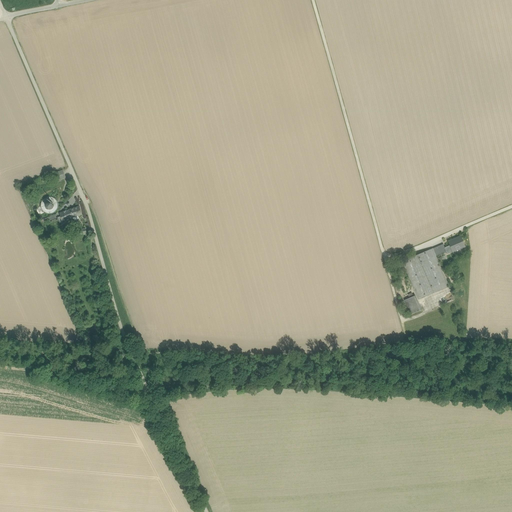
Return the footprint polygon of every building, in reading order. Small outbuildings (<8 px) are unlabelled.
[(65,177),(63,171),(54,174),(57,182),(61,181),(60,179),(65,177)] [(51,197),(49,197),(47,197),(45,198),(43,199),(42,201),(41,203),(41,204),(41,206),(41,208),(42,210),(43,212),(45,213),(46,214),(48,214),(50,214),(52,214),(54,213),(56,212),(57,210),(58,209),(58,207),(58,205),(58,203),(57,201),(56,199),(54,198),(53,197),(51,197)] [(79,206),(70,209),(73,218),(78,216),(82,215),(79,206)] [(64,213),(60,214),(61,217),(63,223),(67,222),(67,220),(73,218),(70,209),(63,212),(64,213)] [(447,246),(404,264),(417,296),(406,301),(413,317),(425,312),(421,301),(452,288),(439,257),(448,253),(449,256),(469,248),(464,236),(450,241),(453,246),(448,248),(447,246)]
